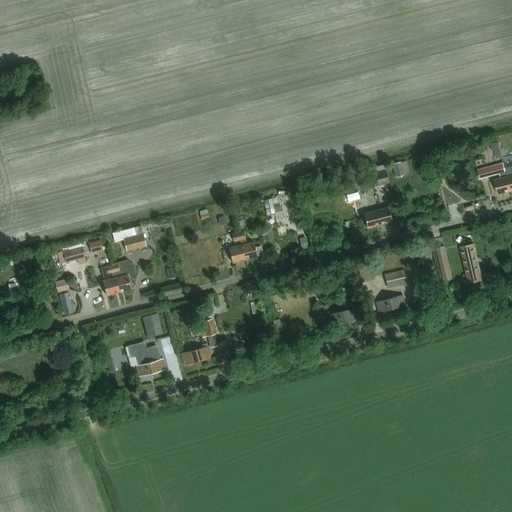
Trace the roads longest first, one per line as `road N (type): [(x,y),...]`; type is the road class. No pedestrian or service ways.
road 1 (unclassified): [(0,435),(511,300)]
road 2 (unclassified): [(0,341),(511,209)]
